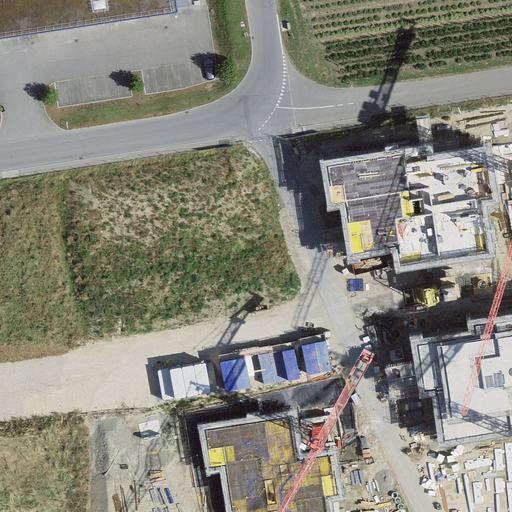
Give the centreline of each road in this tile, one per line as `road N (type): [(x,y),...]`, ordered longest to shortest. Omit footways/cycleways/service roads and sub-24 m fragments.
road 1 (residential): [(265,113),(428,511)]
road 2 (unclassified): [(0,157),(265,113)]
road 3 (unclassified): [(265,113),(511,80)]
